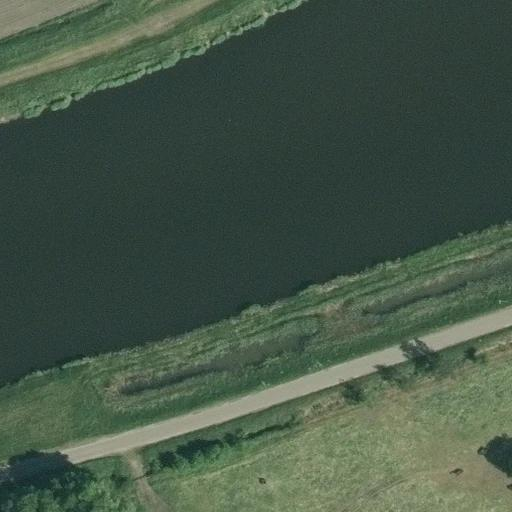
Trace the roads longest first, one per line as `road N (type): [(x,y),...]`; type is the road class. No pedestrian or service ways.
road 1 (unclassified): [(511,319),(184,427),(0,476)]
road 2 (track): [(0,85),(221,0)]
